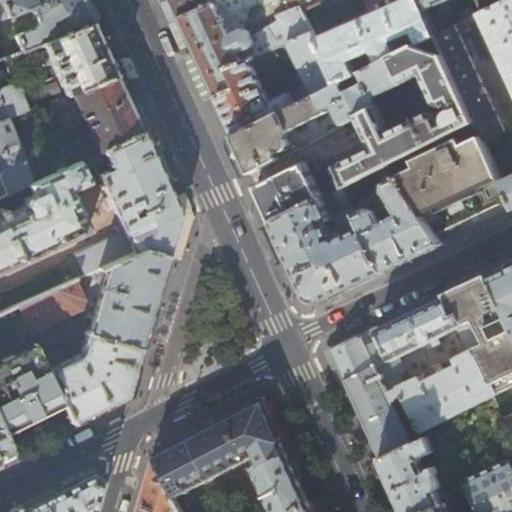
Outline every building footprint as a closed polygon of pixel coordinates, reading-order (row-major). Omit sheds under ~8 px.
[(0,0),(0,3),(5,19),(22,12),(24,16),(31,13),(36,22),(33,29),(14,38),(20,52),(92,22),(81,0),(0,0)] [(172,0),(173,0),(181,18),(224,0),(172,0)] [(270,51),(289,43),(315,32),(299,0),(224,0),(181,18),(196,51),(217,96),(238,88),(230,68),(270,51)] [(426,10),(421,0),(405,0),(317,36),(340,84),(359,75),(353,61),(376,51),(381,64),(395,58),(401,54),(396,42),(416,34),(421,45),(438,36),(426,10)] [(421,0),(426,10),(448,0),(421,0)] [(511,12),(507,2),(487,12),(482,15),(480,16),(511,85),(511,12)] [(438,36),(477,122),(485,142),(506,132),(506,131),(511,129),(508,122),(503,125),(465,42),(482,34),(474,18),(438,36)] [(104,48),(92,22),(20,52),(1,60),(8,77),(29,69),(28,66),(48,59),(56,76),(29,87),(26,79),(16,83),(27,109),(47,101),(115,73),(104,48)] [(317,36),(315,32),(289,43),(309,84),(315,96),(340,84),(317,36)] [(438,36),(421,45),(401,54),(395,58),(405,83),(424,74),(437,103),(447,106),(450,105),(453,110),(450,111),(448,116),(448,118),(444,120),(441,115),(432,111),(394,130),(381,105),(359,116),(360,117),(374,148),(336,166),(345,187),(392,164),(477,122),(438,36)] [(235,136),(315,96),(309,84),(275,101),(273,105),(259,74),(276,66),(270,51),(230,68),(238,88),(217,96),(226,116),(235,136)] [(395,58),(381,64),(359,75),(340,84),(315,96),(235,136),(243,154),(252,174),(281,158),(280,154),(281,150),(282,151),(283,151),(284,151),(285,151),(286,151),(287,151),(288,150),(289,149),(290,149),(290,148),(291,147),(291,145),(291,144),(291,143),(290,142),(289,141),(288,141),(287,140),(294,129),(329,112),(328,108),(335,106),(345,125),(360,117),(359,116),(381,105),(379,102),(381,94),(405,83),(395,58)] [(128,101),(115,73),(47,101),(52,113),(75,104),(83,121),(38,142),(43,152),(28,159),(29,160),(28,163),(35,180),(77,160),(92,154),(98,151),(102,149),(141,130),(128,101)] [(0,120),(5,118),(27,109),(16,83),(0,89),(0,120)] [(32,182),(5,118),(0,120),(0,181),(5,194),(25,185),(32,182)] [(497,167),(485,142),(477,122),(392,164),(435,234),(471,217),(511,199),(504,182),(501,177),(497,167)] [(176,208),(141,130),(102,149),(111,168),(99,174),(122,224),(117,226),(120,233),(75,253),(76,256),(66,260),(74,278),(75,278),(106,264),(141,248),(166,255),(173,231),(179,212),(176,208)] [(101,156),(98,151),(92,154),(94,159),(101,156)] [(86,180),(77,160),(35,180),(32,182),(25,185),(30,195),(24,197),(22,203),(23,206),(2,216),(0,212),(0,269),(92,227),(73,187),(86,180)] [(307,161),(258,186),(265,201),(274,222),(329,195),(342,189),(338,180),(330,183),(331,185),(321,190),(313,174),(320,171),(315,160),(308,164),(307,161)] [(392,164),(345,187),(343,188),(350,201),(372,191),(369,184),(389,174),(393,180),(387,183),(387,191),(400,213),(402,214),(400,218),(398,217),(388,200),(357,216),(363,228),(385,271),(404,262),(442,244),(435,234),(392,164)] [(502,165),(497,167),(501,177),(506,173),(502,165)] [(329,195),(274,222),(291,258),(309,297),(321,302),(330,297),(385,271),(363,228),(343,238),(341,244),(333,242),(334,236),(329,227),(334,225),(329,213),(335,210),(329,195)] [(152,302),(166,255),(141,248),(106,264),(91,313),(87,313),(85,319),(80,310),(82,309),(85,298),(75,278),(74,278),(16,305),(38,351),(57,342),(72,334),(80,330),(139,348),(152,302)] [(511,266),(508,269),(491,277),(511,320),(511,266)] [(511,320),(491,277),(467,288),(447,297),(456,314),(462,311),(482,347),(478,349),(499,392),(511,385),(511,412),(504,416),(511,433),(511,320)] [(447,297),(378,326),(396,368),(463,333),(447,297)] [(0,312),(0,428),(0,430),(1,429),(35,413),(61,400),(38,351),(16,305),(0,312)] [(403,385),(403,384),(396,368),(378,326),(348,341),(331,349),(340,367),(347,382),(368,429),(381,459),(429,436),(426,429),(425,428),(421,430),(400,387),(403,385)] [(132,370),(139,348),(80,330),(72,334),(78,336),(75,345),(81,346),(77,352),(65,358),(57,342),(38,351),(61,400),(71,423),(104,407),(124,396),(132,370)] [(499,392),(478,349),(476,350),(476,349),(455,359),(458,365),(423,381),(420,375),(403,384),(403,385),(400,387),(421,430),(425,428),(426,429),(494,396),(493,395),(499,392)] [(156,457),(177,499),(251,458),(275,511),(314,511),(311,503),(286,449),(279,434),(264,401),(232,417),(211,429),(156,457)] [(0,458),(11,453),(0,430),(0,428),(0,458)] [(435,449),(429,436),(381,459),(398,495),(405,511),(426,511),(446,502),(457,497),(452,487),(443,491),(440,486),(441,479),(438,471),(439,471),(436,464),(431,466),(430,469),(427,470),(421,456),(435,449)] [(182,511),(178,503),(177,499),(156,457),(155,458),(150,475),(139,511),(182,511)] [(466,479),(480,511),(511,511),(511,464),(510,460),(466,479)] [(15,506),(17,511),(91,511),(101,481),(88,470),(47,490),(15,506)] [(450,511),(446,502),(426,511),(450,511)]
